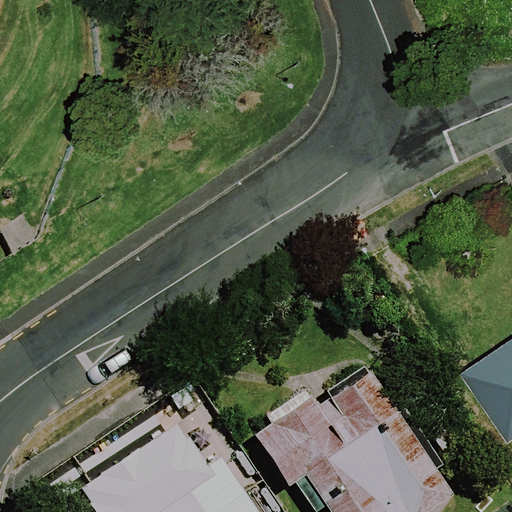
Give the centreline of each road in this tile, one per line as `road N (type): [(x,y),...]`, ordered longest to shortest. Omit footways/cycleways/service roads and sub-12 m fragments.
road 1 (residential): [(386,129),(346,175),(0,402)]
road 2 (residential): [(369,0),(394,81),(386,129)]
road 3 (residential): [(511,103),(442,133),(386,129)]
